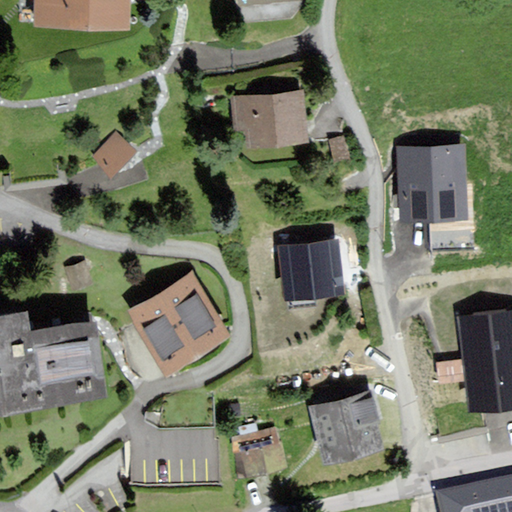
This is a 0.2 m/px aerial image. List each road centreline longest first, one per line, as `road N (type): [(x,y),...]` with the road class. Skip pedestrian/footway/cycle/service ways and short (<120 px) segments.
road 1 (residential): [(429,484),(379,302),(375,185),(328,47),(331,0)]
road 2 (residential): [(429,484),(305,511)]
